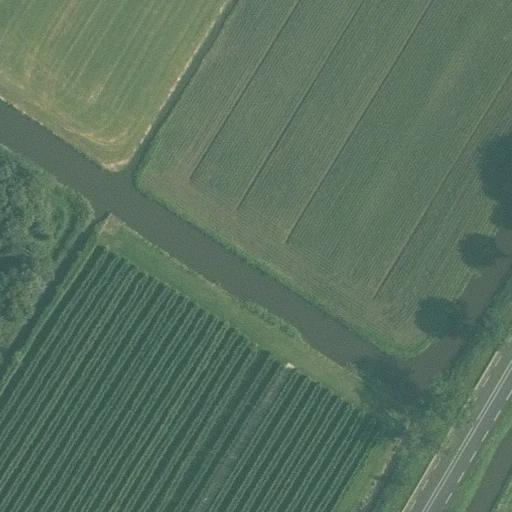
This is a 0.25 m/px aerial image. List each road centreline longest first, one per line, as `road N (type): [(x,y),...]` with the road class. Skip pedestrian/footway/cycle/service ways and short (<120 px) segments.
road 1 (track): [(0,334),(71,217),(66,205),(0,161)]
road 2 (primary): [(423,511),(511,361)]
